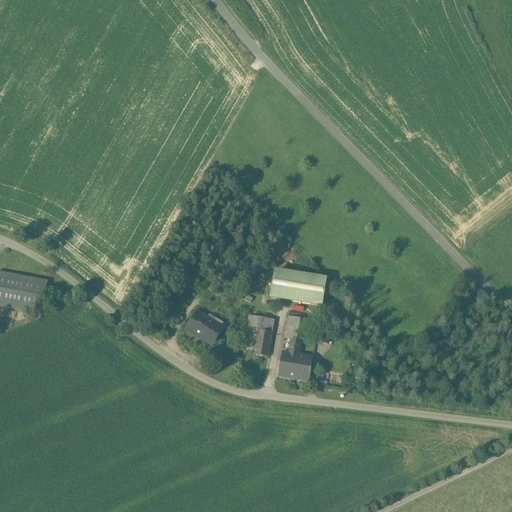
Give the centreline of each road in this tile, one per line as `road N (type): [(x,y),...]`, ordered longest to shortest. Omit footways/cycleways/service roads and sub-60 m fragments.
road 1 (residential): [(0,238),(41,252),(205,376),(247,391),(511,425)]
road 2 (residential): [(216,0),(261,58),(511,314)]
